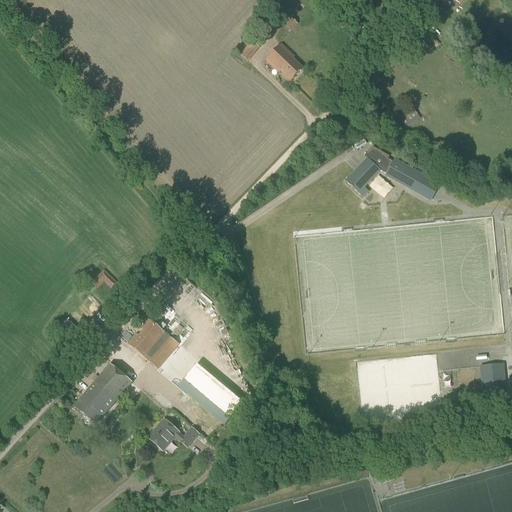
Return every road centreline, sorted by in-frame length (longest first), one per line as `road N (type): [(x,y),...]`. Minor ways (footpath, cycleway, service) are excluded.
road 1 (track): [(196,249),(377,57)]
road 2 (unclassified): [(0,455),(114,332)]
